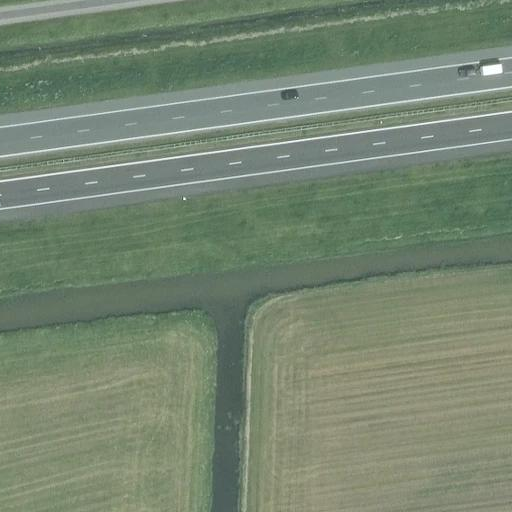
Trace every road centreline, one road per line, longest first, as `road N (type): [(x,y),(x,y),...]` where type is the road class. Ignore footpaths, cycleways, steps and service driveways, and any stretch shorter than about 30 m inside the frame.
road 1 (motorway): [(511,72),(0,142)]
road 2 (motorway): [(0,196),(511,127)]
road 3 (tertiary): [(0,21),(148,0)]
